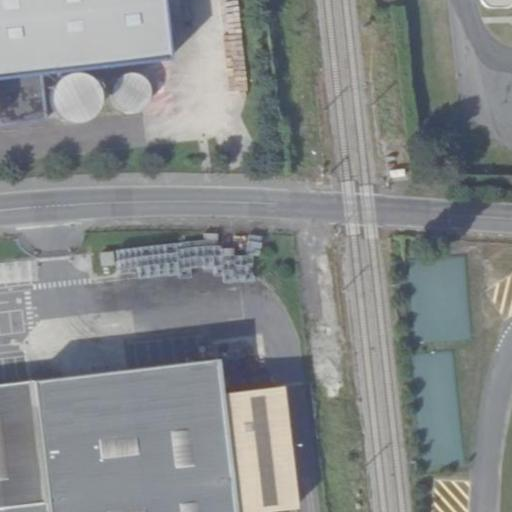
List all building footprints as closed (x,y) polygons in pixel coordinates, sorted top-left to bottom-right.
[(42,81),(169,67),(161,0),(0,0),(0,130),(0,131),(47,126),(42,81)] [(120,118),(126,121),(134,121),(141,119),(148,115),(152,109),(154,101),(154,94),(151,87),(146,81),(140,77),(132,76),(125,77),(118,80),(113,85),(110,92),(109,99),(110,107),(114,113),(120,118)] [(61,125),(68,128),(76,128),(83,126),(89,122),(94,116),(96,108),(96,101),(93,94),(88,88),(81,84),(74,83),(67,84),(60,87),(55,92),(51,99),(51,106),(52,114),(56,120),(61,125)] [(233,511),(221,402),(217,367),(44,386),(47,412),(0,416),(0,511),(233,511)] [(0,416),(47,412),(44,386),(0,390),(0,416)] [(221,402),(233,511),(295,511),(282,395),(221,402)]
